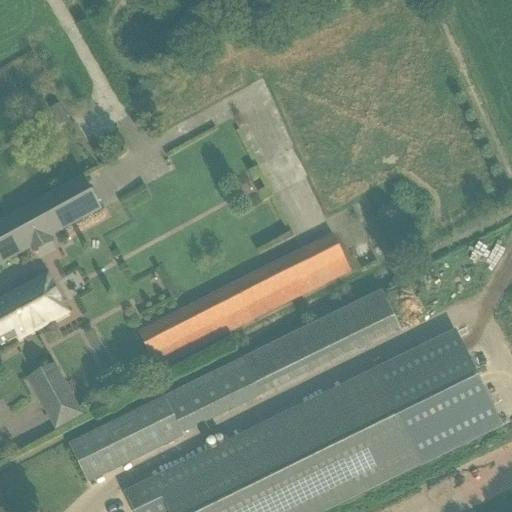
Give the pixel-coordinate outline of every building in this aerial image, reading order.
[(0,223),(0,265),(102,210),(84,177),(0,223)] [(339,239),(135,322),(152,363),(356,280),(339,239)] [(0,347),(17,338),(19,341),(68,314),(48,276),(0,302),(0,347)] [(456,335),(125,495),(132,511),(326,511),(421,465),(424,471),(503,433),(456,335)] [(39,400),(56,430),(82,416),(54,365),(38,374),(50,394),(39,400)] [(69,447),(87,484),(184,437),(166,400),(69,447)]
